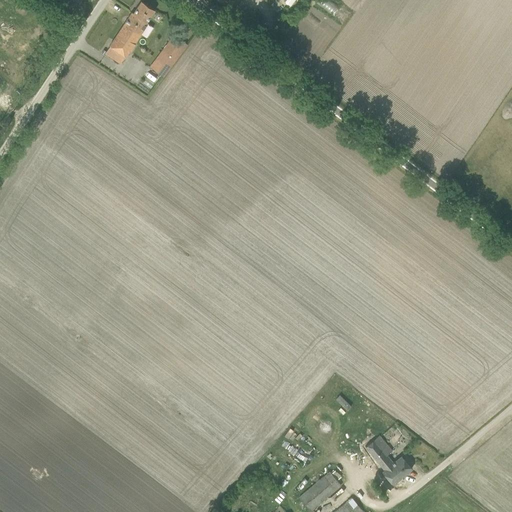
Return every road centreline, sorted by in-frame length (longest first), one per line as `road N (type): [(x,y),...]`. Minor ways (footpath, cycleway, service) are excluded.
road 1 (unclassified): [(511,247),(190,0)]
road 2 (unclassified): [(107,0),(0,162)]
